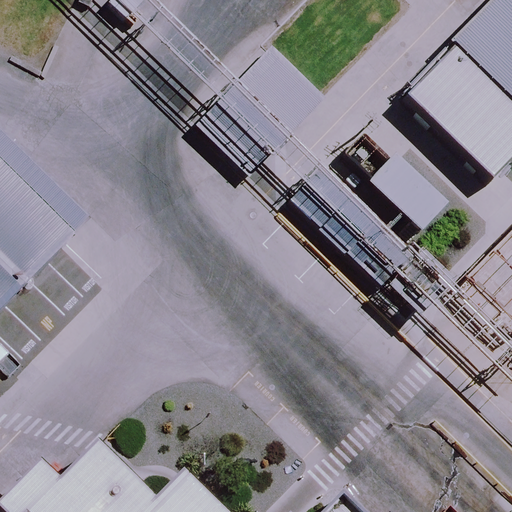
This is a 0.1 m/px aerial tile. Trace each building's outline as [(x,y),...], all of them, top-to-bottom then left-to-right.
[(511,41),(473,78),(511,120),(511,41)] [(391,163),(367,189),(415,234),(439,208),(391,163)] [(0,308),(63,243),(0,182),(0,308)] [(511,340),(511,226),(451,288),(507,345),(511,340)] [(62,511),(30,481),(0,511),(62,511)]
